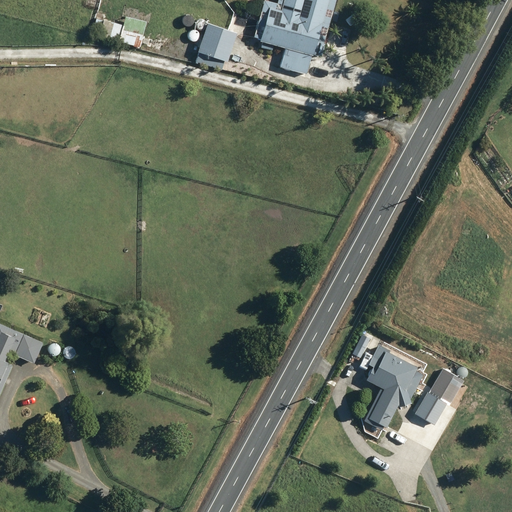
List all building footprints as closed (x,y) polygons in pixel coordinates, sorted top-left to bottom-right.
[(284,47),(279,66),(306,73),(311,55),(313,56),(313,54),(321,56),(335,0),(276,0),(276,3),(263,0),(262,0),(253,36),(259,38),(259,40),(262,41),(260,47),(271,50),(273,44),(284,47)] [(203,21),(182,15),(179,26),(189,29),(185,42),(196,45),(203,21)] [(93,26),(101,28),(98,36),(139,47),(145,21),(125,16),(123,25),(103,20),(103,21),(95,19),(93,26)] [(198,52),(194,63),(220,71),(224,60),(226,61),(236,33),(206,23),(197,51),(198,52)] [(0,389),(11,365),(4,362),(8,351),(14,353),(13,355),(32,363),(42,342),(0,323),(0,389)] [(365,379),(380,387),(362,420),(380,430),(382,426),(385,427),(396,407),(411,403),(409,399),(422,374),(418,371),(425,357),(410,349),(404,361),(377,346),(367,364),(372,366),(365,379)] [(429,408),(438,413),(440,409),(446,413),(451,404),(445,400),(446,399),(451,401),(462,383),(449,376),(449,374),(447,373),(447,371),(442,368),(430,389),(438,394),(429,408)] [(416,404),(407,422),(414,426),(416,422),(427,428),(435,414),(416,404)]
